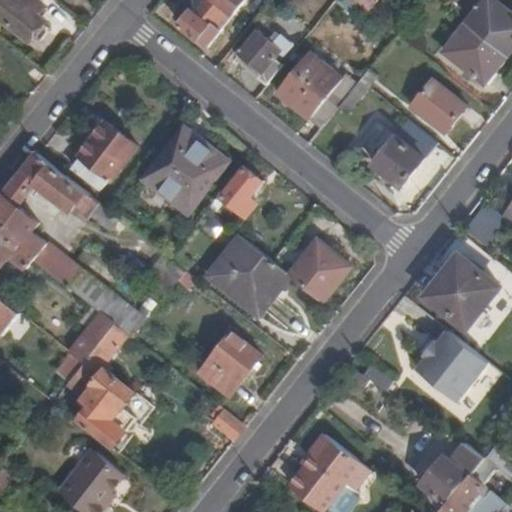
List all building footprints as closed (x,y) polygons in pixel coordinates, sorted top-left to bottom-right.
[(39,0),(0,0),(0,1),(0,17),(31,42),(33,39),(38,42),(43,42),(49,34),(49,28),(45,25),(47,21),(40,15),(46,7),(39,1),(39,0)] [(210,49),(249,0),(212,0),(200,15),(195,11),(183,26),(210,49)] [(354,0),(370,13),(379,0),(354,0)] [(487,0),(468,25),(510,58),(511,54),(511,13),(495,0),(487,0)] [(488,86),(510,58),(468,25),(446,54),(474,76),(479,79),(488,86)] [(265,76),(284,52),(260,31),(241,56),(265,76)] [(311,118),(344,78),(314,54),(282,94),(311,118)] [(363,80),(370,87),(377,79),(369,72),(363,80)] [(474,76),(471,81),(475,84),(479,79),(474,76)] [(363,80),(341,107),(348,114),(370,87),(363,80)] [(446,135),(468,107),(436,81),(414,108),(446,135)] [(91,148),(110,123),(101,116),(90,130),(94,134),(86,144),(91,148)] [(403,189),(440,143),(412,121),(375,165),(403,189)] [(141,148),(110,123),(91,148),(84,157),(85,158),(77,168),(103,190),(112,180),(115,182),(141,148)] [(191,212),(232,160),(211,145),(208,148),(199,141),(202,137),(189,127),(144,182),(169,202),(173,197),(191,212)] [(40,154),(0,203),(0,231),(37,260),(72,288),(84,272),(35,232),(42,223),(21,206),(39,184),(78,215),(82,211),(92,219),(104,204),(40,154)] [(252,199),(266,182),(249,168),(225,198),(248,218),(259,204),(252,199)] [(115,234),(123,222),(104,207),(95,218),(115,234)] [(0,231),(0,270),(12,256),(29,269),(37,260),(0,231)] [(291,274),(274,261),(244,237),(214,276),(260,313),(291,274)] [(292,275),(327,303),(354,267),(320,240),(292,275)] [(165,295),(184,271),(164,255),(145,279),(165,295)] [(462,255),(429,297),(469,328),(502,287),(462,255)] [(327,303),(329,304),(356,269),(354,267),(327,303)] [(190,286),(196,278),(186,270),(179,278),(190,286)] [(131,334),(135,337),(146,322),(84,272),(72,288),(105,314),(118,324),(131,334)] [(4,287),(0,292),(0,295),(10,303),(15,296),(4,287)] [(0,320),(10,328),(22,313),(10,303),(0,295),(0,320)] [(118,324),(105,314),(73,353),(86,363),(118,324)] [(10,328),(0,320),(0,332),(4,335),(10,328)] [(104,367),(131,334),(118,324),(86,363),(71,382),(68,385),(78,394),(101,365),(104,367)] [(450,330),(420,369),(460,401),(491,363),(450,330)] [(265,356),(235,333),(204,373),(232,397),(265,356)] [(73,353),(58,371),(71,382),(86,363),(73,353)] [(25,378),(6,362),(0,369),(0,374),(13,385),(17,380),(21,383),(25,378)] [(396,380),(375,365),(367,377),(388,391),(396,380)] [(125,409),(137,395),(107,370),(94,386),(96,388),(85,401),(92,406),(111,422),(122,409),(124,410),(125,409)] [(114,449),(120,453),(155,410),(137,395),(125,409),(138,420),(114,449)] [(79,421),(114,449),(138,420),(125,409),(124,410),(122,409),(111,422),(92,406),(79,421)] [(236,440),(247,426),(227,410),(216,424),(236,440)] [(306,468),(292,486),(327,511),(348,511),(358,498),(359,489),(372,471),(323,435),(308,455),(313,459),(306,468)] [(509,439),(505,436),(500,442),(504,445),(509,439)] [(511,476),(511,451),(504,445),(500,442),(499,443),(488,458),(500,467),(511,476)] [(478,470),(488,458),(486,458),(467,444),(451,464),(445,460),(419,494),(421,496),(441,511),(445,511),(474,475),(478,470)] [(112,491),(126,475),(95,451),(64,491),(90,511),(102,511),(116,495),(112,491)] [(313,459),(308,455),(301,465),(306,468),(313,459)] [(500,467),(488,458),(478,470),(490,480),(500,467)] [(0,492),(2,494),(18,474),(5,464),(0,470),(0,492)] [(487,486),(474,475),(445,511),(468,511),(469,511),(473,508),(471,507),(481,494),(487,486)] [(485,511),(492,503),(481,494),(471,507),(473,508),(469,511),(485,511)]
